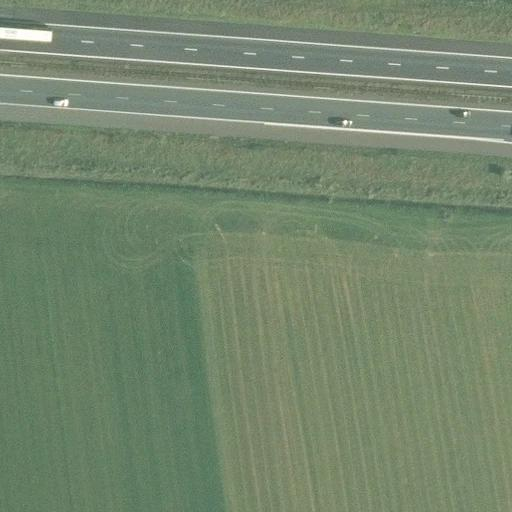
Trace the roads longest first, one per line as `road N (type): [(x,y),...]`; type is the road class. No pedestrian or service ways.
road 1 (motorway): [(0,86),(511,128)]
road 2 (motorway): [(511,74),(0,33)]
